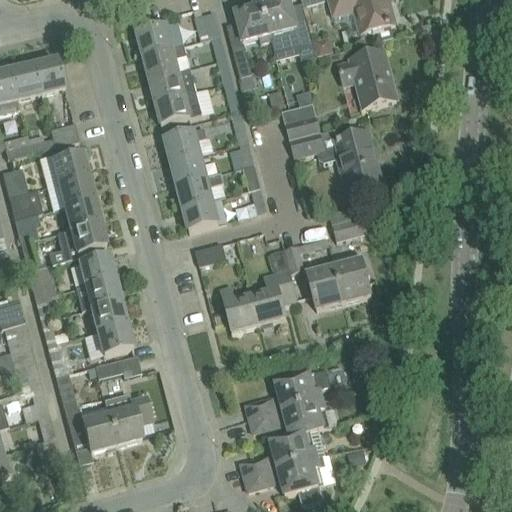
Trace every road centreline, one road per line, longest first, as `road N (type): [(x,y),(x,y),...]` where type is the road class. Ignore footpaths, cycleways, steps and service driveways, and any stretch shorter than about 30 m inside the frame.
road 1 (residential): [(114,511),(184,493),(202,473),(89,7)]
road 2 (tertiary): [(455,511),(467,384),(464,244),(485,0)]
